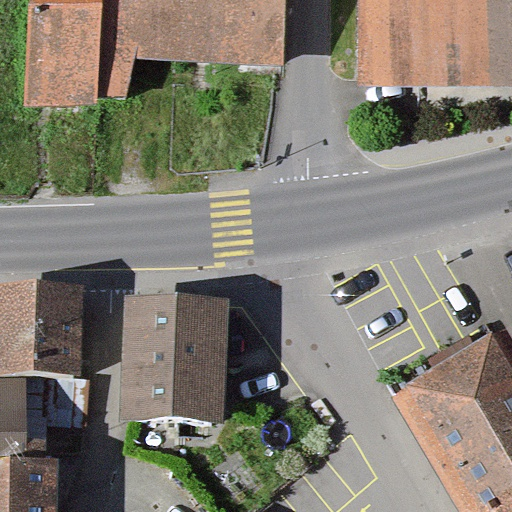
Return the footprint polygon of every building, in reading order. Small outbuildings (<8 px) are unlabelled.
[(39,0),(36,115),(129,118),(131,67),(280,72),(282,0),(39,0)] [(511,91),(511,0),(366,0),(367,92),(511,91)] [(0,511),(59,511),(60,480),(35,480),(35,383),(88,383),(88,299),(0,298),(0,511)] [(234,312),(137,309),(134,424),(232,426),(234,312)] [(511,511),(511,356),(407,413),(472,511),(511,511)]
